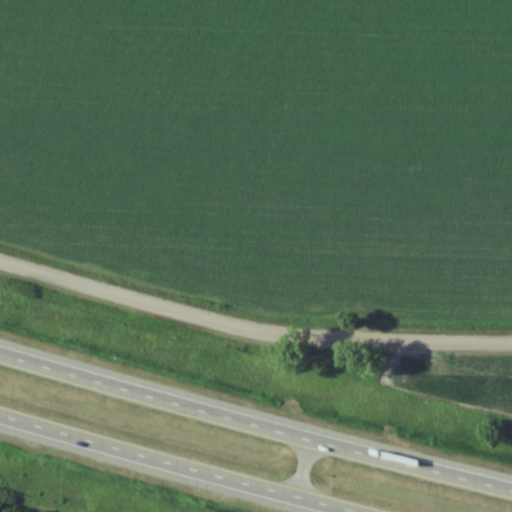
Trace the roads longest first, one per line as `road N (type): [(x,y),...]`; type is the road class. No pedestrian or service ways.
road 1 (motorway): [(511,487),(0,353)]
road 2 (residential): [(0,262),(277,338),(511,343)]
road 3 (motorway): [(0,415),(354,511)]
